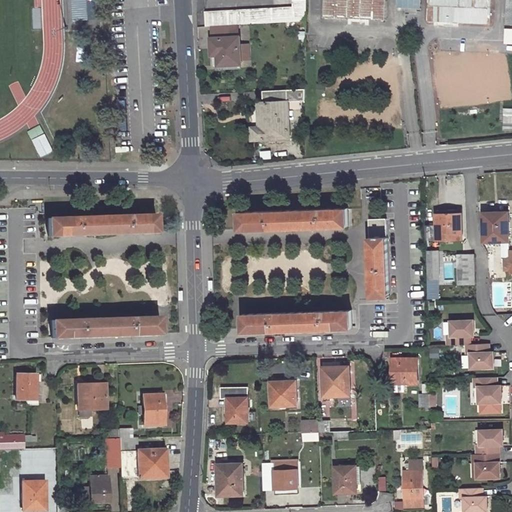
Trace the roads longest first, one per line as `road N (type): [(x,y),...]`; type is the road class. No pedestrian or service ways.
road 1 (residential): [(199,348),(404,339),(398,189)]
road 2 (residential): [(471,158),(192,180)]
road 3 (unknown): [(415,164),(397,38),(321,25)]
road 4 (residential): [(511,345),(482,294),(471,158)]
road 5 (residential): [(192,180),(0,177)]
road 6 (unknown): [(433,162),(424,37),(483,30)]
road 7 (residential): [(192,180),(182,0)]
road 8 (residential): [(199,348),(192,180)]
road 9 (residential): [(188,511),(199,348)]
road 10 (residential): [(48,354),(199,348)]
